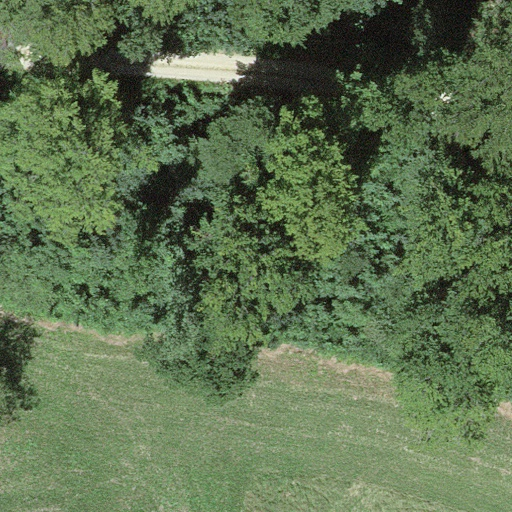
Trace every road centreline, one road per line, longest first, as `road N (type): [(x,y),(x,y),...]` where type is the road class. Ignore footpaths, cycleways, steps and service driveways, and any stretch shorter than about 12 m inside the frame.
road 1 (track): [(511,123),(244,65),(0,56)]
road 2 (track): [(244,65),(409,0)]
